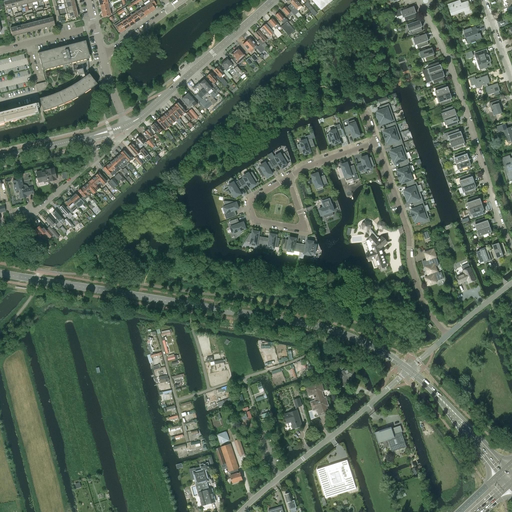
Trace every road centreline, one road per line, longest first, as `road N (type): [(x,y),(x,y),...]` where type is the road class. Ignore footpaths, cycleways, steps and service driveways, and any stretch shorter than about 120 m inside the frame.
road 1 (tertiary): [(408,369),(319,327),(0,275)]
road 2 (residential): [(511,245),(424,0)]
road 3 (residential): [(240,511),(408,369)]
road 4 (residential): [(448,333),(421,302),(376,142)]
road 5 (tertiary): [(127,125),(272,0)]
road 6 (residential): [(0,241),(93,160),(89,136)]
road 7 (residential): [(287,178),(249,202),(253,217),(301,227),(299,212)]
